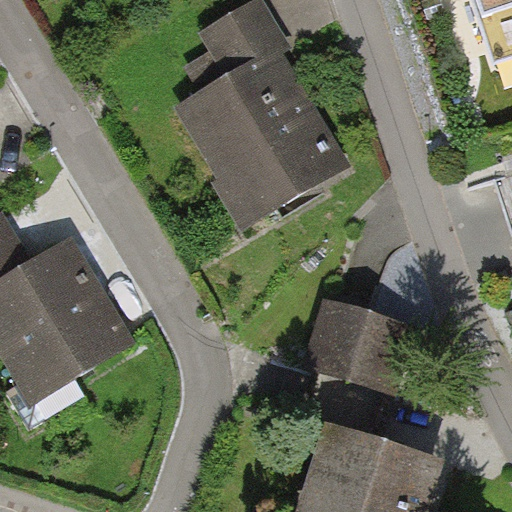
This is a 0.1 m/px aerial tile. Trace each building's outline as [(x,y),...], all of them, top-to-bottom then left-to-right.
[(511,0),(468,0),(483,44),(511,35),(511,0)] [(183,120),(252,240),(352,183),(283,63),(183,120)] [(0,359),(34,419),(133,361),(74,260),(0,302),(0,359)] [(426,344),(331,314),(311,378),(407,408),(426,344)] [(320,511),(445,511),(454,482),(339,449),(320,511)]
